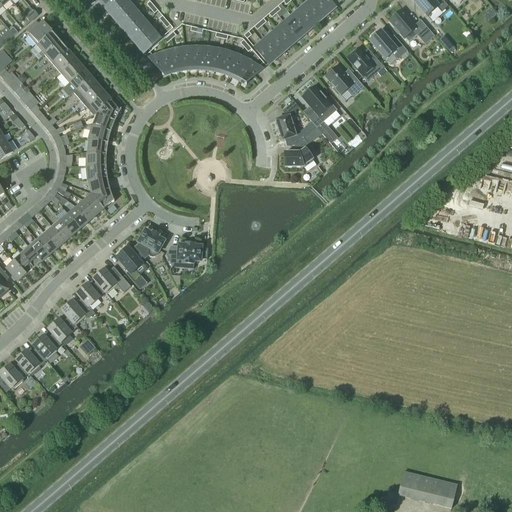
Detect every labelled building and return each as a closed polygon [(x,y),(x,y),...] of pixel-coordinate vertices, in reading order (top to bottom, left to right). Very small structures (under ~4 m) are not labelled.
[(103,0),(100,3),(107,10),(118,0),(103,0)] [(118,0),(107,10),(113,17),(128,4),(124,0),(118,0)] [(313,0),(307,6),(319,21),(327,15),(313,0)] [(313,0),(327,15),(334,9),(326,0),(313,0)] [(326,0),(334,9),(344,0),(326,0)] [(414,0),(413,2),(427,18),(431,23),(448,8),(441,0),(438,0),(435,3),(432,0),(414,0)] [(113,17),(119,24),(134,12),(128,4),(113,17)] [(307,6),(299,12),(312,27),(319,21),(307,6)] [(402,11),(389,22),(395,29),(393,30),(398,36),(400,34),(405,40),(414,32),(418,37),(425,45),(434,38),(421,22),(415,27),(402,11)] [(34,12),(26,19),(30,23),(34,20),(38,16),(34,12)] [(119,24),(125,32),(140,19),(134,12),(119,24)] [(299,12),(292,19),(305,34),(312,27),(299,12)] [(22,21),(27,26),(30,23),(26,18),(22,21)] [(125,32),(132,39),(147,26),(140,19),(125,32)] [(292,19),(285,25),(298,40),(305,34),(292,19)] [(31,27),(26,31),(29,35),(28,36),(37,46),(52,33),(52,32),(51,33),(48,30),(49,29),(44,23),(40,26),(34,31),(31,27)] [(285,25),(278,31),(290,46),(298,40),(285,25)] [(132,39),(138,46),(153,33),(147,26),(132,39)] [(11,40),(15,37),(10,31),(10,32),(7,35),(11,40)] [(278,31),(270,37),(283,52),(290,46),(278,31)] [(373,39),(369,42),(385,61),(393,55),(398,61),(401,58),(407,53),(396,40),(391,45),(381,32),(377,35),(376,34),(371,38),(373,39)] [(57,38),(52,33),(37,46),(42,52),(39,55),(42,59),(45,56),(61,42),(60,42),(59,43),(56,39),(57,38)] [(159,41),(153,33),(138,46),(145,54),(159,41)] [(443,36),(439,40),(450,53),(454,49),(443,36)] [(270,37),(263,44),(276,59),(283,52),(270,37)] [(45,56),(53,65),(69,52),(68,51),(67,52),(65,49),(66,48),(61,42),(45,56)] [(263,44),(255,50),(268,65),(268,66),(276,59),(263,44)] [(193,70),(196,70),(196,50),(192,50),(189,50),(185,51),(187,71),(193,70)] [(202,70),(205,70),(207,51),(204,50),(200,50),(196,50),(196,70),(202,70)] [(359,50),(347,60),(352,66),(352,69),(355,72),(358,72),(363,78),(371,72),(374,77),(375,77),(384,69),(374,58),(370,62),(359,50)] [(184,71),(187,71),(185,51),(181,51),(178,52),(174,53),(178,72),(181,71),(184,71)] [(211,71),(214,72),(218,52),(214,52),(211,51),(207,51),(205,70),(208,71),(211,71)] [(53,65),(61,75),(77,61),(76,62),(73,58),(74,58),(69,52),(53,65)] [(220,73),(223,74),(229,55),(225,54),(222,53),(218,52),(214,72),(217,72),(220,73)] [(162,76),(163,77),(165,76),(170,74),(163,55),(160,56),(155,59),(150,53),(147,56),(146,55),(163,76),(162,76)] [(175,73),(178,72),(174,53),(170,53),(167,54),(163,55),(170,74),(172,73),(175,73)] [(233,57),(229,55),(223,74),(226,75),(232,77),(240,59),(236,58),(233,57)] [(241,57),(240,59),(232,77),(237,80),(240,81),(250,64),(251,62),(241,57)] [(61,75),(70,84),(85,71),(85,70),(84,71),(81,68),(82,67),(77,61),(61,75)] [(263,64),(257,69),(255,67),(250,64),(240,81),(242,83),(246,86),(247,85),(246,85),(266,67),(263,64)] [(7,72),(1,77),(2,79),(4,81),(10,76),(12,74),(15,72),(12,68),(7,72)] [(363,88),(351,74),(346,78),(337,68),(325,79),(334,89),(332,90),(337,97),(339,95),(341,97),(346,92),(352,98),(363,88)] [(70,84),(65,89),(71,96),(74,94),(92,78),(85,71),(70,84)] [(99,86),(92,78),(74,94),(80,102),(99,86)] [(96,89),(80,102),(87,109),(92,106),(106,94),(99,86),(96,89)] [(15,93),(18,96),(24,91),(21,87),(15,93)] [(331,107),(315,88),(309,93),(308,92),(302,97),(303,98),(302,99),(312,111),(306,117),(311,124),(316,129),(337,111),(332,106),(331,107)] [(21,100),(27,94),(24,91),(18,96),(21,100)] [(92,106),(87,109),(93,117),(96,116),(99,114),(98,114),(112,102),(106,94),(92,106)] [(98,114),(99,114),(116,122),(118,118),(120,114),(122,110),(121,111),(112,102),(98,114)] [(294,102),(284,111),(283,111),(286,118),(276,121),(283,141),(296,136),(290,117),(299,108),(294,102)] [(5,103),(0,107),(3,112),(8,107),(5,103)] [(34,115),(39,111),(40,110),(37,106),(31,112),(34,115)] [(8,107),(3,112),(6,115),(12,111),(8,107)] [(37,119),(43,114),(39,111),(34,115),(37,119)] [(92,126),(110,132),(112,128),(113,128),(115,124),(116,122),(99,114),(94,127),(92,126)] [(109,142),(110,137),(109,137),(110,132),(92,126),(87,128),(86,131),(90,132),(88,140),(109,144),(109,142)] [(63,127),(57,131),(59,135),(66,131),(63,127)] [(0,149),(8,145),(3,136),(0,137),(0,149)] [(311,155),(313,153),(308,146),(310,145),(304,138),(295,146),(295,147),(295,153),(285,153),(286,168),(306,168),(306,167),(315,159),(311,155)] [(106,151),(108,151),(109,146),(109,144),(88,140),(91,141),(89,154),(106,155),(106,151)] [(0,162),(14,154),(8,145),(0,149),(0,162)] [(65,147),(58,149),(60,154),(60,158),(67,157),(66,152),(65,147)] [(106,160),(106,155),(89,154),(86,154),(80,155),(80,159),(86,159),(86,168),(107,167),(107,165),(107,160),(106,160)] [(67,157),(60,158),(61,162),(60,167),(67,168),(71,168),(72,163),(72,156),(67,157)] [(86,168),(88,182),(107,179),(106,174),(108,174),(107,169),(107,167),(86,168)] [(90,182),(93,195),(111,190),(110,188),(109,183),(108,184),(107,179),(88,182),(90,182)] [(93,195),(92,196),(104,210),(114,201),(115,203),(114,199),(112,194),(111,190),(93,195)] [(92,196),(85,202),(97,216),(104,210),(92,196)] [(58,206),(61,202),(56,198),(52,202),(58,206)] [(85,202),(77,209),(89,223),(97,216),(85,202)] [(39,205),(35,208),(40,213),(44,210),(39,205)] [(36,216),(40,213),(35,208),(32,211),(36,216)] [(81,230),(89,223),(77,209),(70,216),(69,216),(81,230)] [(68,214),(60,221),(74,236),(81,230),(69,216),(70,216),(68,214)] [(28,223),(24,218),(20,221),(24,226),(28,223)] [(21,230),(24,226),(20,221),(16,224),(21,230)] [(60,221),(52,227),(66,243),(74,236),(60,221)] [(52,227),(44,234),(58,250),(66,243),(52,227)] [(13,237),(8,231),(5,235),(9,240),(13,237)] [(157,256),(166,242),(159,239),(161,237),(154,233),(153,235),(146,231),(139,243),(141,244),(139,246),(136,249),(146,260),(149,258),(150,256),(152,258),(154,258),(156,258),(157,256)] [(44,234),(37,241),(50,256),(58,250),(44,234)] [(5,235),(1,238),(5,243),(9,240),(5,235)] [(37,241),(29,247),(43,263),(50,256),(37,241)] [(172,247),(167,256),(174,269),(186,270),(186,265),(195,265),(195,262),(202,263),(202,260),(208,260),(209,250),(203,250),(203,248),(195,247),(195,245),(187,245),(187,247),(180,246),(180,248),(172,247)] [(29,247),(21,254),(35,270),(43,263),(29,247)] [(141,291),(148,285),(137,272),(143,266),(127,247),(121,253),(123,254),(118,258),(130,272),(127,275),(141,291)] [(21,254),(14,261),(13,261),(15,263),(27,277),(35,270),(21,254)] [(15,263),(7,270),(19,284),(27,277),(15,263)] [(0,299),(5,296),(4,295),(8,291),(4,286),(9,282),(8,281),(10,279),(1,268),(0,268),(0,299)] [(106,293),(108,296),(114,291),(119,291),(120,290),(125,294),(132,288),(124,278),(115,268),(108,274),(105,271),(101,275),(100,274),(95,278),(96,279),(95,280),(98,283),(106,293)] [(78,295),(83,300),(90,308),(100,299),(106,293),(98,283),(91,289),(88,286),(84,290),(83,288),(78,293),(79,294),(78,295)] [(63,312),(69,319),(77,327),(87,318),(85,316),(92,310),(90,308),(83,300),(76,306),(73,302),(69,306),(68,305),(63,309),(64,311),(63,312)] [(62,344),(72,335),(72,334),(78,328),(77,327),(69,319),(63,324),(60,321),(56,325),(54,324),(49,328),(51,329),(49,330),(54,335),(62,344)] [(34,347),(37,350),(46,360),(48,362),(58,353),(56,351),(63,345),(62,344),(54,335),(48,341),(45,338),(40,342),(39,340),(34,345),(35,346),(34,347)] [(91,353),(95,350),(88,341),(84,345),(91,353)] [(18,360),(17,361),(20,365),(20,364),(29,374),(29,375),(31,377),(41,368),(48,362),(46,360),(37,350),(31,355),(28,352),(23,356),(22,355),(17,359),(18,360)] [(22,380),(29,375),(29,374),(20,364),(20,365),(14,370),(11,367),(6,371),(5,369),(0,374),(1,375),(0,376),(14,392),(25,382),(22,380)] [(403,473),(398,497),(451,510),(457,486),(403,473)]
